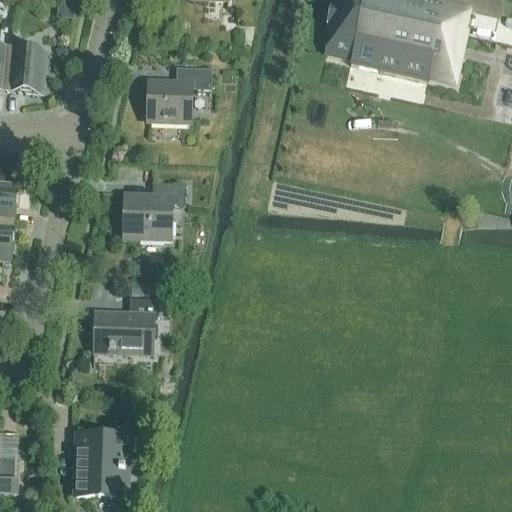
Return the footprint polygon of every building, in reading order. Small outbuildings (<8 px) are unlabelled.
[(332,30),(326,58),(348,63),(347,67),(425,85),(426,81),(455,88),(462,57),(507,67),(490,143),(511,148),(511,31),(497,51),(463,52),(468,33),(466,33),(470,11),(421,0),(338,0),(336,10),(330,9),(326,29),(332,30)] [(65,48),(55,53),(59,60),(68,56),(65,48)] [(0,93),(8,95),(12,50),(0,49),(0,93)] [(12,50),(8,95),(45,98),(49,54),(12,50)] [(211,94),(211,74),(176,72),(176,86),(151,86),(150,128),(188,129),(189,94),(211,94)] [(0,186),(0,225),(14,227),(18,188),(0,186)] [(184,209),(185,189),(153,188),(153,200),(125,199),(123,244),(168,245),(169,208),(184,209)] [(0,225),(0,263),(11,265),(14,227),(0,225)] [(149,299),(149,288),(141,287),(141,299),(149,299)] [(158,322),(159,304),(129,303),(129,320),(96,319),(96,318),(95,318),(94,357),(95,354),(135,356),(135,351),(152,352),(152,359),(153,359),(154,322),(158,322)] [(125,501),(127,441),(78,440),(76,500),(125,501)] [(0,498),(18,499),(18,484),(13,484),(14,463),(0,462),(0,498)]
